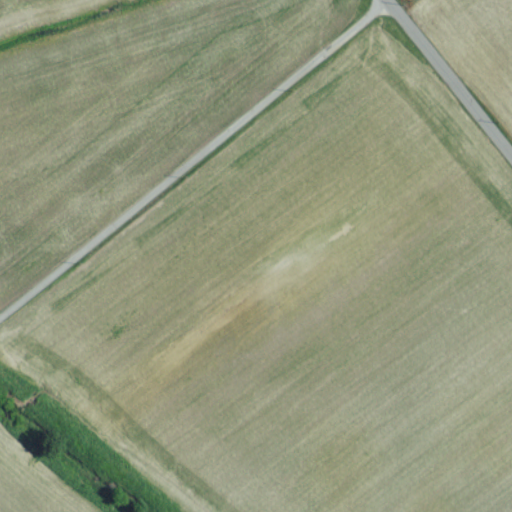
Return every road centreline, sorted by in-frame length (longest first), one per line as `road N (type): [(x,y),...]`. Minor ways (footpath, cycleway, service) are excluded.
road 1 (residential): [(0,303),(385,0)]
road 2 (residential): [(511,160),(385,0)]
